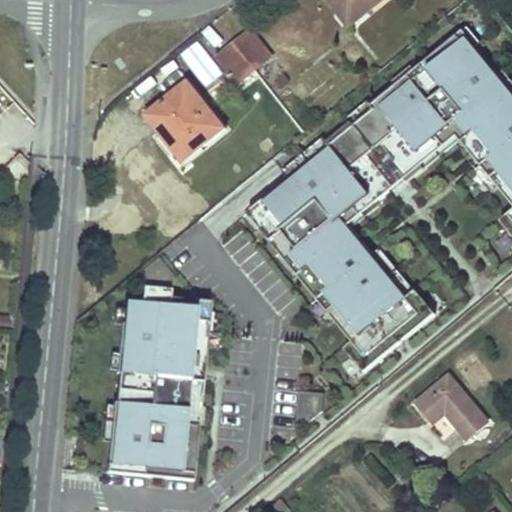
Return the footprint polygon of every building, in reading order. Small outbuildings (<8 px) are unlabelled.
[(327,0),(332,5),(338,0),(342,0),(349,9),(360,0),(327,0)] [(478,41),(465,26),(455,34),(468,50),(473,45),(478,41)] [(249,31),(218,56),(230,71),(238,81),(269,56),(249,31)] [(511,97),(509,100),(491,79),(497,74),(473,45),(468,50),(455,34),(412,70),(417,75),(398,91),(393,85),(369,105),(374,111),(354,127),(349,122),(325,142),(329,148),(290,180),(288,179),(249,211),(262,226),(258,229),(279,254),(281,252),(285,249),(302,271),(296,275),(317,300),(320,297),(355,338),(351,342),(343,348),(363,372),(434,314),(414,290),(407,296),(403,299),(368,257),(372,254),(348,224),(342,217),(369,195),(374,202),(403,179),(406,182),(423,168),(414,158),(449,129),(458,139),(480,165),(483,162),(511,197),(511,209),(499,220),(511,236),(511,97)] [(198,41),(179,55),(205,88),(223,75),(198,41)] [(398,91),(417,75),(412,70),(409,65),(390,81),(393,85),(398,91)] [(511,82),(502,70),(497,74),(491,79),(509,100),(511,97),(511,82)] [(238,81),(230,71),(222,77),(230,87),(238,81)] [(159,129),(184,160),(222,128),(185,82),(144,115),(157,131),(159,129)] [(354,127),(374,111),(369,105),(365,101),(346,117),(349,122),(354,127)] [(423,168),(458,139),(449,129),(414,158),(423,168)] [(290,180),(329,148),(325,142),(321,138),(281,170),(288,179),(290,180)] [(511,197),(483,162),(480,165),(511,204),(511,197)] [(348,224),(374,202),(369,195),(342,217),(348,224)] [(262,226),(249,211),(246,214),(258,229),(262,226)] [(302,271),(285,249),(281,252),(279,254),(296,275),(302,271)] [(407,296),(372,254),(368,257),(403,299),(407,296)] [(202,368),(208,302),(167,298),(170,273),(156,257),(142,268),(139,303),(125,301),(123,324),(119,324),(116,354),(120,355),(114,403),(116,403),(112,441),(108,440),(105,472),(191,481),(194,449),(187,448),(195,367),(202,368)] [(355,338),(320,297),(317,300),(351,342),(355,338)] [(201,372),(202,368),(195,367),(187,448),(194,449),(201,372)] [(458,421),(453,425),(465,438),(485,421),(445,376),(414,403),(427,418),(443,404),(458,421)] [(321,411),(323,393),(298,391),(295,421),(308,422),(321,411)]
